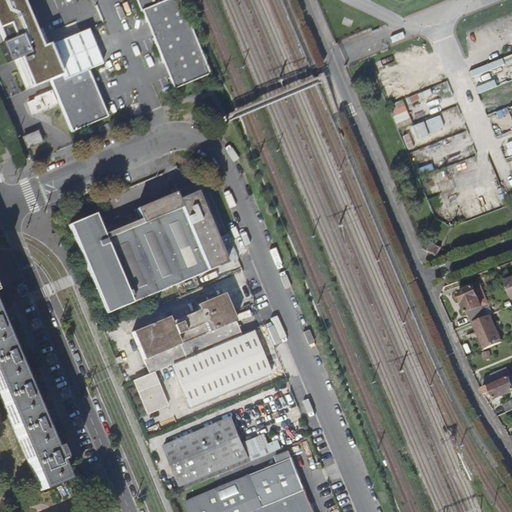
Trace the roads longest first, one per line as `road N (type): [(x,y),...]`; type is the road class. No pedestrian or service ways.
road 1 (unclassified): [(214,148),(370,511)]
road 2 (residential): [(301,0),(418,280)]
road 3 (residential): [(2,205),(119,483)]
road 4 (residential): [(2,205),(163,136),(214,148)]
road 5 (residential): [(418,280),(511,463)]
road 6 (unknown): [(436,15),(507,201)]
